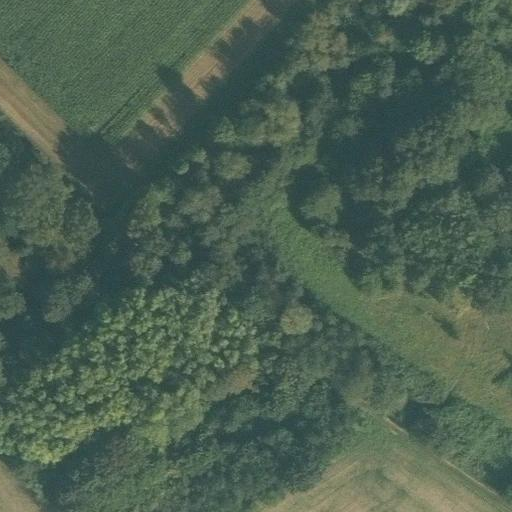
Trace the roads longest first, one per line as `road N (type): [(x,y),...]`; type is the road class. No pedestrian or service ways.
road 1 (track): [(511,509),(104,219)]
road 2 (track): [(0,289),(120,209),(321,0)]
